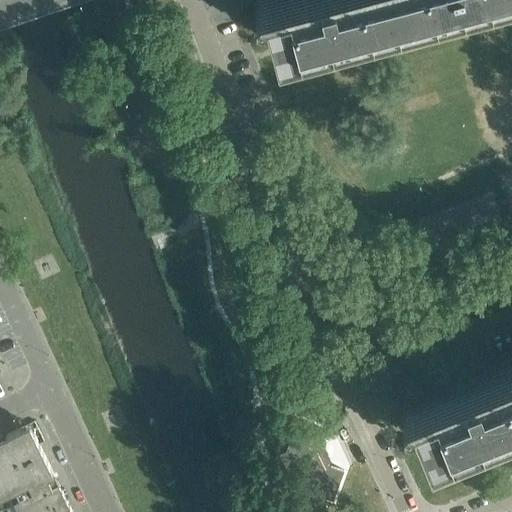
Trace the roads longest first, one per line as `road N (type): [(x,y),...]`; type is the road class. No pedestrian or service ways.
road 1 (residential): [(343,381),(186,0)]
road 2 (residential): [(343,381),(511,313)]
road 3 (residential): [(412,511),(343,381)]
road 4 (unclassified): [(105,511),(51,388)]
road 5 (unclassified): [(51,388),(0,274)]
